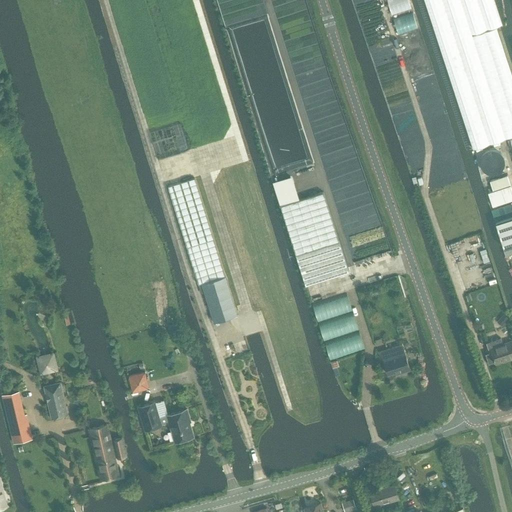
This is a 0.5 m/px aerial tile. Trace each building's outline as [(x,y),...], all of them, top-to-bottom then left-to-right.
[(489,173),(493,174),(497,173),(499,173),(502,170),(504,168),(505,166),(506,162),(505,157),(504,156),(502,153),(500,152),(498,150),(493,149),(489,150),(486,152),(485,153),(483,155),(482,157),(481,162),(481,164),(482,167),(485,170),(486,172),(489,173)] [(511,199),(511,190),(507,175),(490,181),(493,191),(488,193),(492,206),(511,199)] [(273,183),(280,205),(301,198),(294,176),(273,183)] [(199,284),(202,283),(225,276),(218,253),(194,177),(168,186),(174,206),(199,284)] [(301,198),(280,205),(305,285),(348,271),(323,191),(301,198)] [(511,217),(495,222),(503,248),(511,244),(511,217)] [(225,276),(202,283),(208,302),(214,322),(220,320),(237,315),(233,302),(225,276)] [(312,305),(318,323),(352,311),(346,293),(312,305)] [(318,323),(324,341),(359,330),(353,312),(318,323)] [(325,342),(331,360),(365,349),(359,331),(325,342)] [(491,348),(496,363),(511,356),(511,340),(491,348)] [(390,358),(383,360),(388,374),(400,370),(401,372),(410,369),(405,353),(397,356),(395,348),(387,351),(390,358)] [(307,351),(300,354),(306,371),(313,369),(307,351)] [(129,376),(132,392),(148,388),(144,372),(129,376)] [(293,386),(285,389),(290,405),(314,398),(309,381),(307,382),(306,380),(292,384),(293,386)] [(61,385),(46,388),(54,419),(69,415),(61,385)] [(20,393),(4,397),(15,444),(33,440),(28,416),(26,417),(20,393)] [(154,402),(139,406),(145,429),(161,425),(159,417),(154,402)] [(162,425),(170,423),(175,441),(193,436),(189,422),(191,421),(187,409),(159,417),(162,425)] [(117,448),(114,448),(108,425),(90,429),(102,480),(120,476),(116,458),(119,457),(119,458),(128,456),(127,454),(123,438),(115,440),(117,448)] [(370,491),(375,506),(399,498),(394,484),(371,491),(370,491)] [(352,500),(342,503),(344,511),(345,511),(355,509),(352,500)] [(305,508),(306,511),(323,511),(321,503),(305,508)]
